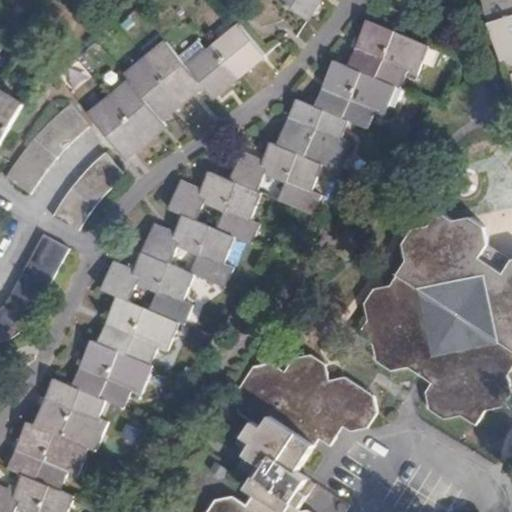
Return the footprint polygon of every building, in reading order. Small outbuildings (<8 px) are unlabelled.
[(278,0),(310,20),(322,0),(278,0)] [(511,0),(483,0),(501,59),(511,55),(511,0)] [(336,61),(316,106),(351,120),(369,128),(376,111),(385,115),(397,86),(401,88),(409,70),(418,74),(431,46),(370,19),(349,66),(336,61)] [(242,25),(217,46),(241,76),(267,54),(242,25)] [(169,42),(149,58),(184,102),(205,86),(190,68),(169,42)] [(217,46),(190,68),(205,86),(215,97),(241,76),(217,46)] [(133,82),(164,119),(184,102),(149,58),(127,75),(133,82)] [(112,98),(149,141),(168,125),(164,119),(133,82),(112,98)] [(1,89),(0,91),(0,146),(26,103),(1,89)] [(128,158),(149,141),(112,98),(92,114),(128,158)] [(299,99),(279,145),(325,164),(341,170),(352,142),(343,138),(351,120),(316,106),(299,99)] [(8,176),(32,193),(46,174),(61,154),(73,142),(90,127),(72,105),(60,115),(41,133),(22,156),(8,176)] [(244,152),(231,180),(259,191),(267,174),(286,182),(279,200),(304,211),(314,214),(322,196),(313,191),(325,164),(279,145),(272,142),(264,161),(244,152)] [(127,175),(108,153),(82,177),(71,192),(63,200),(57,211),(54,216),(63,221),(80,230),(96,207),(116,185),(127,175)] [(170,209),(184,215),(198,220),(206,203),(225,211),(217,228),(237,237),(253,243),(262,224),(252,219),(263,193),(259,191),(231,180),(211,171),(203,189),(182,181),(170,209)] [(410,367),(424,376),(430,381),(433,383),(427,392),(431,409),(444,418),(464,415),(477,424),(488,410),(503,406),(511,393),(511,386),(509,375),(510,375),(511,372),(511,257),(493,246),(491,243),(487,228),(471,217),(454,220),(440,211),(432,224),(430,226),(415,229),(405,244),(407,261),(391,285),(376,289),(366,303),(369,320),(360,334),(361,336),(375,345),(378,361),(393,370),(410,367)] [(156,224),(144,251),(173,263),(180,246),(199,255),(192,271),(197,273),(228,286),(235,268),(225,264),(237,237),(217,228),(198,220),(184,215),(177,232),(156,224)] [(0,344),(6,342),(16,335),(25,328),(36,312),(47,291),(71,248),(46,235),(21,278),(14,292),(6,303),(0,310),(0,344)] [(103,290),(119,297),(132,302),(140,284),(158,292),(150,309),(181,322),(186,325),(194,305),(185,301),(197,273),(192,271),(173,263),(144,251),(136,270),(115,262),(103,290)] [(119,297),(99,342),(153,364),(160,347),(169,350),(181,322),(150,309),(132,302),(119,297)] [(93,340),(74,386),(107,400),(126,407),(134,391),(143,394),(155,366),(153,364),(99,342),(93,340)] [(352,431),(371,427),(380,413),(375,395),(347,376),(331,379),(328,364),(313,355),(295,358),(286,371),(273,363),(256,365),(237,395),(239,412),(254,422),(246,437),(254,443),(248,452),(245,458),(240,466),(254,476),(247,488),(256,494),(248,504),(235,496),(217,499),(207,511),(312,511),(309,510),(304,510),(303,507),(303,505),(318,483),(311,479),(299,471),(320,439),(331,446),(344,426),(352,431)] [(393,422),(371,427),(352,431),(344,426),(331,446),(311,479),(318,483),(344,441),(367,436),(399,430),(411,411),(417,401),(430,381),(424,376),(411,395),(393,422)] [(56,379),(36,425),(91,448),(97,451),(109,422),(100,418),(107,400),(74,386),(56,379)] [(10,468),(25,474),(62,490),(69,472),(78,476),(91,448),(36,425),(30,422),(10,468)] [(0,511),(15,511),(19,505),(35,511),(70,511),(77,496),(62,490),(25,474),(17,492),(0,485),(0,511)]
